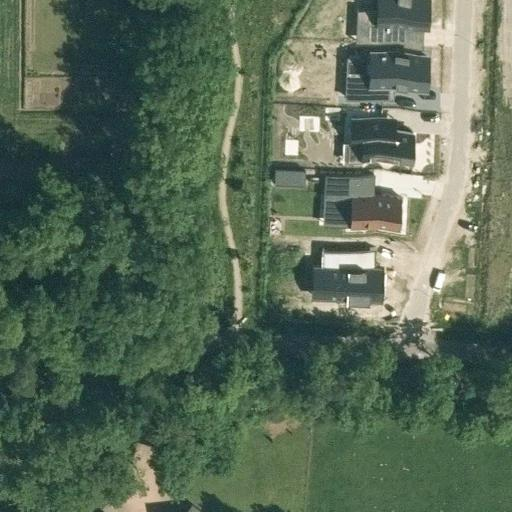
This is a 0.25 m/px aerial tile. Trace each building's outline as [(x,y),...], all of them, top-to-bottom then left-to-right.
[(371,21),(370,36),(405,38),(405,25),(423,26),(427,26),(428,13),(427,13),(427,0),(379,0),(378,21),(371,21)] [(347,73),(345,98),(391,100),(392,85),(395,86),(395,88),(406,88),(406,86),(425,87),(426,56),(373,53),(372,59),(372,74),(347,73)] [(350,143),(350,144),(362,145),(362,160),(363,160),(412,162),(413,134),(394,133),(395,121),(381,120),(351,119),(350,143)] [(275,182),(305,184),(306,169),(276,167),(275,182)] [(325,175),(324,195),(340,196),(340,199),(351,200),(350,214),(349,228),(399,230),(401,198),(373,197),(374,177),(325,175)] [(322,261),(321,266),(327,266),(326,295),(346,296),(378,298),(380,268),(375,268),(376,252),(322,249),(322,261)]
